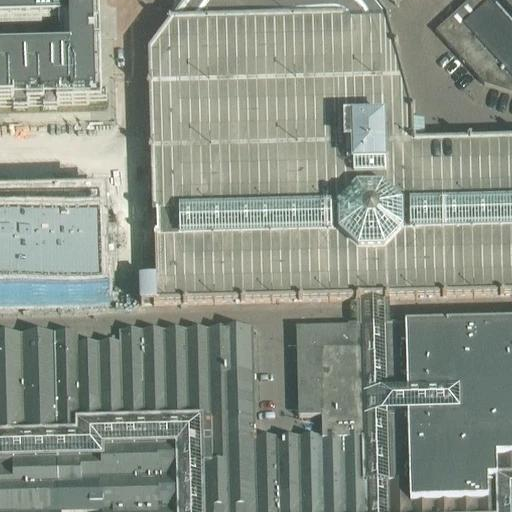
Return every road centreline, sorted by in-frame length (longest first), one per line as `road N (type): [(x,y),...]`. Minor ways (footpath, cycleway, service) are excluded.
road 1 (residential): [(0,323),(284,318)]
road 2 (residential): [(284,318),(511,310)]
road 3 (residential): [(511,127),(459,122),(436,102),(403,24),(428,0)]
road 4 (residential): [(129,128),(127,22),(143,0)]
